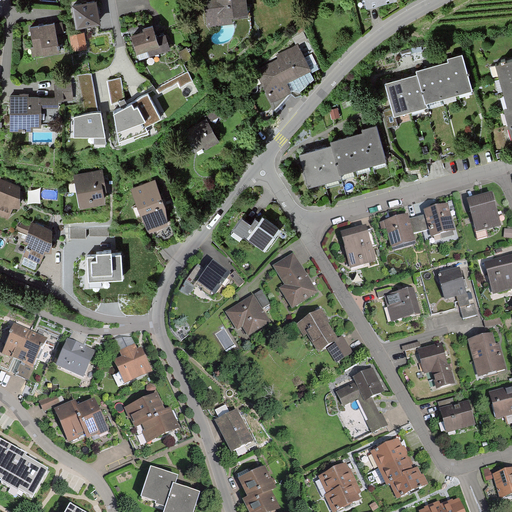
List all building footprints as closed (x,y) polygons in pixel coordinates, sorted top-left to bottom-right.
[(235,17),(249,16),(247,0),(217,0),(218,0),(207,1),(209,23),(235,21),(235,17)] [(77,28),(101,23),(96,1),(85,3),(73,5),(77,28)] [(34,55),(59,52),(56,24),(42,26),(31,27),(34,55)] [(139,61),(170,51),(165,34),(156,37),(153,26),(143,29),(144,32),(143,33),(131,37),(139,61)] [(72,55),(87,52),(84,38),(70,40),(72,55)] [(288,81),(312,69),(298,43),(277,54),(278,57),(256,68),(272,101),(292,90),(288,81)] [(428,100),(472,88),(462,52),(453,55),(448,56),(449,59),(445,60),(429,64),(416,68),(417,73),(414,74),(398,78),(385,82),(395,115),(429,105),(428,100)] [(511,137),(511,62),(497,67),(509,110),(504,111),(511,137)] [(79,77),(85,113),(95,112),(98,111),(91,75),(79,77)] [(121,78),(108,81),(113,102),(124,95),(121,78)] [(10,96),(10,129),(42,128),(41,106),(60,106),(60,101),(73,101),(73,80),(54,80),(54,95),(24,96),(10,96)] [(146,126),(161,118),(148,94),(125,106),(114,111),(120,144),(149,133),(146,126)] [(105,136),(101,111),(98,111),(95,112),(85,113),(75,115),(74,136),(105,136)] [(196,152),(220,139),(208,117),(184,130),(196,152)] [(341,171),(385,159),(375,124),(368,126),(361,128),(362,130),(359,131),(343,136),(329,140),(331,144),(328,145),(312,149),(299,153),(308,186),(342,177),(341,171)] [(79,206),(106,201),(104,188),(103,181),(105,180),(103,167),(73,172),(79,206)] [(19,208),(20,185),(0,177),(0,214),(8,218),(19,208)] [(151,233),(169,223),(167,207),(157,179),(132,186),(140,216),(151,233)] [(474,231),(500,223),(492,193),(480,196),(465,200),(474,231)] [(429,237),(454,230),(447,204),(438,206),(422,211),(423,214),(427,227),(429,237)] [(264,250),(281,228),(262,214),(255,222),(244,213),(233,227),(264,250)] [(427,227),(423,214),(407,219),(410,232),(427,227)] [(389,247),(413,240),(410,232),(407,219),(406,215),(394,218),(376,223),(379,234),(385,232),(389,247)] [(44,246),(51,249),(52,225),(33,218),(29,229),(18,225),(17,238),(20,239),(15,250),(24,254),(21,262),(34,268),(44,246)] [(349,269),(375,261),(366,228),(354,231),(340,235),(349,269)] [(89,279),(123,278),(123,253),(114,253),(114,250),(102,250),(99,250),(99,254),(89,254),(89,279)] [(492,294),(511,288),(511,255),(484,263),(492,294)] [(292,310),(319,293),(313,284),(295,256),(274,269),(286,287),(280,291),(292,310)] [(196,283),(213,295),(229,273),(212,260),(196,283)] [(463,319),(477,315),(474,303),(468,304),(463,284),(459,271),(437,276),(444,301),(457,297),(463,319)] [(241,340),(269,321),(261,309),(268,305),(259,291),(244,301),(224,315),(241,340)] [(392,322),(414,316),(408,293),(403,294),(386,299),(392,322)] [(335,361),(349,352),(341,339),(336,342),(324,322),(318,312),(296,325),(315,358),(328,349),(335,361)] [(33,369),(47,340),(15,325),(2,355),(33,369)] [(124,384),(152,371),(142,348),(138,350),(132,337),(115,345),(121,357),(113,361),(124,384)] [(479,379),(508,372),(502,349),(501,347),(497,348),(494,337),(469,343),(479,379)] [(85,379),(96,353),(88,350),(69,342),(58,367),(85,379)] [(436,392),(455,387),(446,355),(444,346),(423,352),(421,344),(404,349),(407,363),(420,359),(425,379),(432,377),(436,392)] [(374,433),(389,425),(375,401),(385,395),(371,369),(352,379),(355,383),(336,394),(345,410),(358,403),(374,433)] [(497,422),(511,417),(511,390),(491,396),(497,422)] [(45,409),(61,401),(57,393),(41,402),(45,409)] [(167,416),(158,395),(149,399),(127,409),(136,430),(142,427),(167,416)] [(98,409),(95,402),(78,409),(88,434),(91,440),(108,433),(98,409)] [(57,419),(67,443),(88,434),(78,409),(75,403),(54,412),(57,419)] [(448,437),(477,429),(471,407),(457,410),(441,415),(448,437)] [(231,455),(253,443),(236,410),(214,421),(231,455)] [(142,427),(150,444),(172,434),(180,430),(173,414),(167,416),(142,427)] [(33,498),(48,470),(25,458),(27,455),(25,453),(0,439),(0,480),(3,482),(2,484),(18,492),(19,490),(33,498)] [(373,453),(386,483),(390,482),(413,472),(409,465),(402,449),(399,441),(373,453)] [(356,493),(361,491),(352,472),(348,463),(317,478),(332,511),(337,511),(360,502),(357,495),(356,493)] [(194,511),(200,495),(175,486),(178,476),(151,467),(141,496),(157,501),(156,504),(168,508),(166,511),(194,511)] [(270,490),(275,487),(265,467),(237,481),(246,501),(270,490)] [(413,472),(390,482),(397,499),(416,491),(426,487),(418,469),(413,472)] [(499,498),(511,494),(511,469),(492,475),(499,498)] [(269,511),(279,507),(270,490),(246,501),(243,503),(247,511),(269,511)] [(464,511),(459,500),(451,504),(443,508),(441,502),(429,507),(419,511),(464,511)]
